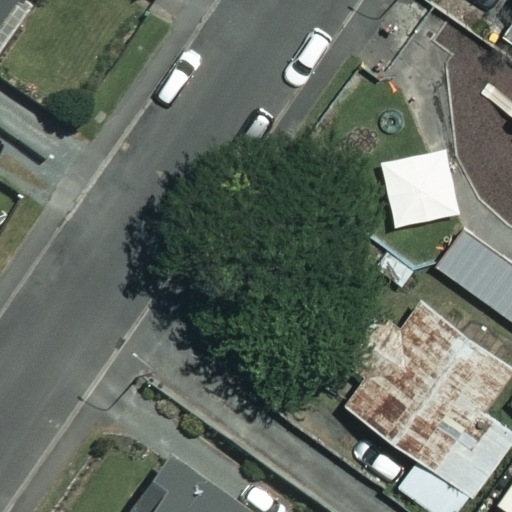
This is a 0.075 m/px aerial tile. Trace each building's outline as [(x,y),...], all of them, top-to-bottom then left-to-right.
[(0,0),(0,42),(30,0),(0,0)] [(435,264),(511,318),(511,229),(476,204),(435,264)] [(419,298),(396,327),(369,306),(334,352),(359,371),(337,401),(413,459),(395,483),(432,511),(453,511),(511,435),(511,431),(477,405),(507,365),(419,298)] [(223,511),(164,474),(140,511),(223,511)] [(511,511),(511,474),(493,501),(501,507),(498,511),(511,511)]
